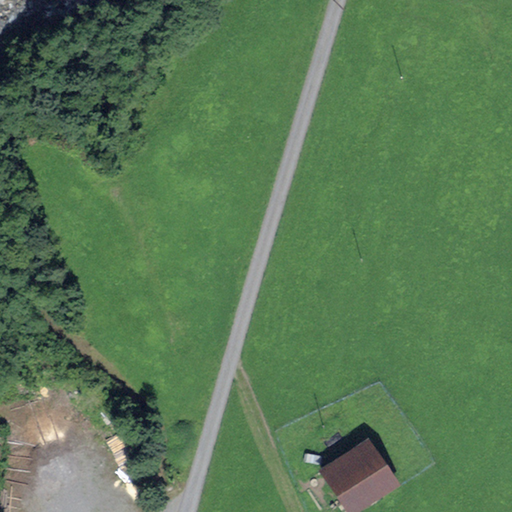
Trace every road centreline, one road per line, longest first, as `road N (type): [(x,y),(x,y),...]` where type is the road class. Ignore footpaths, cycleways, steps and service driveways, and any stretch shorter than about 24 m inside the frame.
road 1 (unclassified): [(338,0),(188,511)]
road 2 (track): [(231,361),(297,511)]
